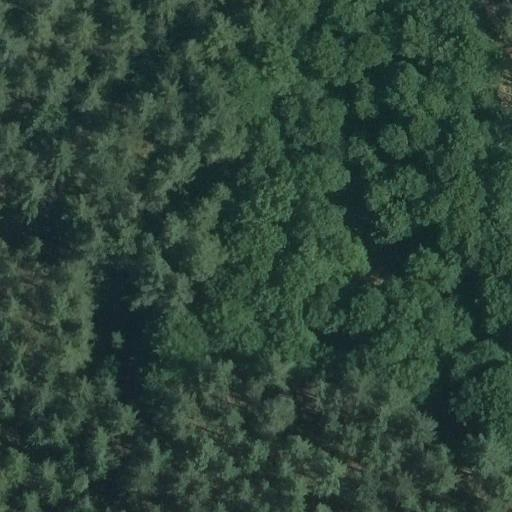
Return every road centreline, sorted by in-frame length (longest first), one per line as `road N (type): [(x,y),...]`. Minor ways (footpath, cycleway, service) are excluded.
road 1 (track): [(269,0),(202,343)]
road 2 (track): [(202,343),(511,440)]
road 3 (track): [(202,343),(0,213)]
road 4 (track): [(202,343),(111,511)]
